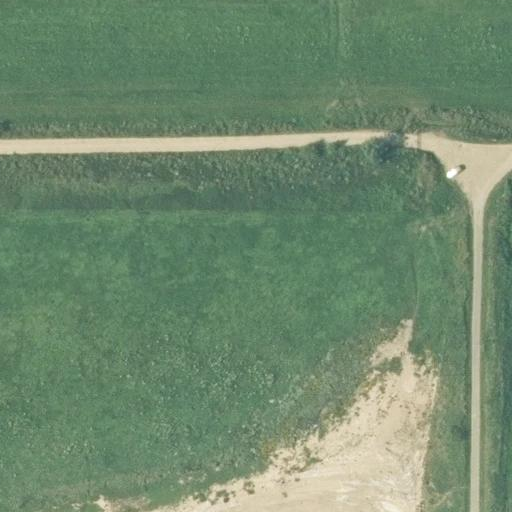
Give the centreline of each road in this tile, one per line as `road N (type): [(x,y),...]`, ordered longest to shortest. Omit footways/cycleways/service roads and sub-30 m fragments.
road 1 (track): [(0,149),(402,142),(477,166)]
road 2 (unclassified): [(473,511),(477,166),(511,154)]
